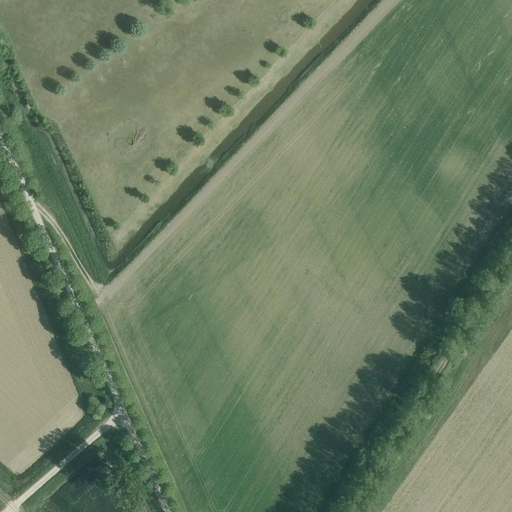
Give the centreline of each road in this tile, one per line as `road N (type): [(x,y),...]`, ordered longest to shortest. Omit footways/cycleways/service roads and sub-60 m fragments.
road 1 (unclassified): [(0,134),(123,414)]
road 2 (track): [(349,511),(511,254)]
road 3 (unclassified): [(123,414),(7,511)]
